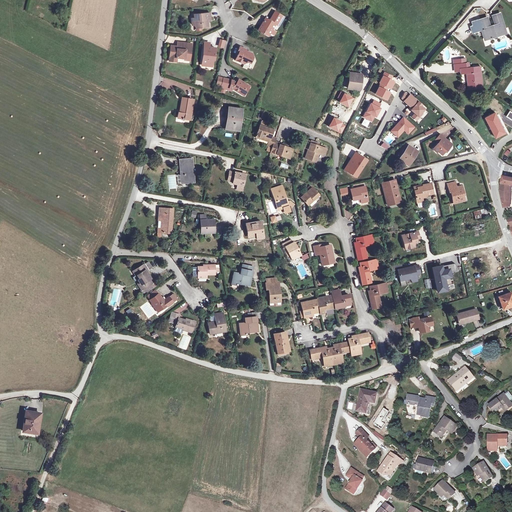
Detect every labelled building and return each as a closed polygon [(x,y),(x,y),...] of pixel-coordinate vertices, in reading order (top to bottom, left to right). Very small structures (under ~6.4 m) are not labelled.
[(284,17),(275,12),(270,20),(266,18),(259,30),(266,34),(270,33),(272,29),(275,24),(279,26),(284,17)] [(211,20),(210,13),(194,14),(194,18),(191,18),(192,24),(195,27),(201,26),(201,27),(208,27),(207,20),(211,20)] [(495,31),(498,31),(505,29),(500,14),(493,16),(496,25),(490,27),(487,18),(472,23),(474,26),(472,27),(473,32),(482,29),(485,39),(497,35),(495,31)] [(180,47),(177,46),(171,46),(169,61),(177,62),(177,58),(185,59),(185,57),(190,58),(191,44),(183,43),(183,49),(180,49),(180,47)] [(216,48),(209,47),(209,46),(204,46),(202,63),(206,63),(207,64),(206,66),(212,67),(213,56),(215,56),(216,48)] [(246,49),(240,46),(237,53),(238,54),(235,60),(243,64),(247,62),(250,63),(253,57),(251,53),(246,51),(246,49)] [(462,68),(466,68),(465,63),(457,64),(457,60),(453,60),(454,71),(462,70),(462,68)] [(482,86),(481,71),(480,66),(466,68),(462,68),(462,70),(462,74),(468,73),(468,78),(467,78),(469,89),(477,88),(476,87),(482,86)] [(363,75),(350,73),(348,88),(361,90),(363,75)] [(248,85),(238,80),(237,82),(235,81),(223,78),(221,86),(233,89),(242,95),(248,85)] [(421,105),(410,95),(408,96),(404,101),(412,109),(411,110),(415,114),(412,117),(417,121),(422,114),(421,113),(424,109),(421,106),(421,105)] [(190,120),(193,100),(183,98),(180,112),(179,112),(178,118),(190,120)] [(370,104),(363,117),(371,121),(374,116),(375,117),(380,109),(378,108),(380,104),(374,101),(372,105),(370,104)] [(242,109),(229,108),(226,129),(239,131),(242,109)] [(414,127),(403,118),(391,131),(397,137),(403,130),(408,134),(414,127)] [(274,142),(276,138),(272,137),(271,136),(273,131),(273,130),(268,128),(260,126),(256,136),(269,141),(267,146),(268,146),(272,148),(274,142)] [(448,146),(451,143),(440,134),(435,140),(438,143),(433,149),(437,152),(438,151),(442,155),(445,151),(446,152),(449,147),(448,146)] [(311,142),(306,140),(304,147),(308,149),(305,158),(315,161),(318,152),(324,154),(326,149),(318,146),(314,145),(315,142),(311,141),(311,142)] [(280,144),(274,142),(272,148),(271,152),(270,154),(276,156),(277,154),(290,158),(293,149),(286,147),(280,145),(280,144)] [(416,151),(408,146),(399,159),(401,160),(405,163),(408,165),(416,151)] [(349,164),(345,170),(351,174),(354,170),(358,173),(366,161),(360,157),(361,156),(356,153),(349,163),(349,164)] [(194,182),(192,159),(180,160),(175,160),(175,165),(180,164),(182,183),(194,182)] [(242,188),(245,175),(229,172),(228,180),(233,181),(233,184),(237,185),(237,187),(242,188)] [(504,208),(510,207),(511,186),(511,185),(511,178),(503,177),(502,183),(501,191),(504,208)] [(398,193),(395,180),(382,183),(388,205),(399,202),(396,193),(398,193)] [(438,182),(441,194),(447,193),(445,180),(438,182)] [(417,203),(423,202),(422,196),(433,194),(431,183),(423,185),(423,186),(417,188),(418,190),(414,191),(417,203)] [(287,202),(282,186),(272,189),(277,207),(282,205),(285,213),(290,211),(288,206),(287,202)] [(368,201),(365,186),(363,187),(358,188),(351,189),(351,191),(353,200),(357,199),(360,198),(361,202),(368,201)] [(453,203),(465,200),(462,191),(463,191),(462,186),(456,187),(456,186),(448,188),(449,192),(451,192),(453,203)] [(312,187),(301,197),(308,205),(319,195),(312,187)] [(173,209),(159,208),(159,213),(163,213),(162,221),(162,228),(158,228),(158,232),(171,233),(173,209)] [(480,214),(487,212),(486,209),(473,212),(475,219),(481,218),(480,214)] [(271,224),(277,222),(275,215),(269,218),(271,224)] [(214,232),(213,220),(205,220),(200,220),(201,233),(214,232)] [(263,238),(261,221),(246,223),(248,233),(256,232),(256,235),(257,239),(263,238)] [(409,245),(409,248),(414,247),(413,243),(417,242),(416,239),(419,238),(417,232),(404,235),(405,240),(403,241),(404,246),(409,245)] [(365,258),(365,257),(363,251),(365,251),(364,246),(373,244),(372,235),(357,238),(358,242),(354,243),(358,260),(365,258)] [(300,255),(294,242),(292,243),(291,239),(282,244),(284,247),(285,247),(292,259),(300,255)] [(334,262),(330,245),(321,247),(320,245),(313,246),(315,255),(320,254),(322,265),(334,262)] [(292,259),(285,247),(284,247),(282,248),(289,261),(292,259)] [(369,283),(369,281),(368,276),(370,275),(369,270),(378,268),(376,260),(362,263),(362,267),(359,268),(362,284),(369,283)] [(148,262),(144,265),(146,269),(147,270),(152,267),(148,262)] [(446,287),(444,278),(450,277),(449,272),(456,271),(455,263),(438,267),(439,270),(433,271),(437,289),(446,287)] [(143,264),(134,270),(140,278),(138,279),(140,283),(138,284),(142,290),(140,291),(143,294),(157,285),(154,282),(152,283),(150,279),(151,278),(147,272),(145,270),(146,269),(144,265),(143,264)] [(203,267),(198,267),(198,276),(206,276),(206,274),(215,274),(215,272),(214,265),(206,265),(206,267),(203,267)] [(253,267),(245,265),(244,269),(241,269),(240,273),(234,272),(232,284),(237,285),(238,281),(240,282),(240,284),(249,286),(252,271),(253,267)] [(397,270),(400,281),(409,278),(412,282),(418,278),(416,274),(415,274),(415,273),(419,272),(418,265),(402,269),(397,270)] [(280,301),(278,287),(277,287),(277,282),(266,283),(267,289),(269,288),(270,302),(280,301)] [(379,307),(379,305),(377,299),(379,299),(378,294),(387,292),(385,283),(371,286),(372,290),(368,291),(372,309),(379,307)] [(150,300),(158,294),(155,290),(147,296),(150,300)] [(331,291),(335,308),(345,306),(344,304),(350,303),(348,294),(340,296),(339,290),(331,291)] [(511,295),(511,292),(498,297),(502,307),(507,305),(508,307),(511,305),(511,295)] [(173,293),(169,297),(173,303),(178,299),(173,293)] [(173,303),(169,297),(165,299),(163,301),(161,298),(158,294),(150,300),(158,311),(167,305),(168,307),(173,303)] [(334,313),(333,308),(330,297),(326,298),(325,296),(317,298),(318,302),(320,311),(320,313),(324,312),(324,310),(326,310),(327,312),(327,314),(334,313)] [(320,311),(318,302),(313,303),(312,300),(301,303),(303,310),(304,316),(304,317),(313,315),(312,313),(320,311)] [(186,302),(180,307),(183,310),(189,306),(186,302)] [(459,324),(478,319),(476,309),(456,314),(459,324)] [(226,331),(223,312),(214,314),(216,323),(213,324),(213,323),(208,324),(209,333),(221,330),(222,332),(226,331)] [(192,330),(195,322),(186,319),(186,320),(179,318),(180,315),(176,313),(173,322),(177,324),(176,326),(183,329),(184,327),(192,330)] [(258,331),(256,316),(249,317),(245,318),(246,322),(239,323),(241,335),(247,334),(246,331),(248,330),(249,332),(258,331)] [(418,320),(418,317),(413,318),(413,319),(415,327),(419,326),(421,333),(428,331),(427,326),(427,324),(430,324),(429,317),(418,320)] [(286,332),(274,334),(278,353),(288,351),(286,340),(287,340),(286,332)] [(349,342),(351,350),(351,351),(352,356),(361,354),(359,345),(364,344),(363,342),(369,341),(368,333),(352,336),(353,340),(349,341),(349,342)] [(351,350),(349,342),(333,345),(334,349),(330,350),(333,365),(342,363),(340,354),(345,353),(344,351),(351,350)] [(333,365),(330,350),(326,350),(325,347),(310,350),(312,358),(318,357),(318,358),(323,357),(325,367),(333,365)] [(462,359),(455,354),(452,358),(459,363),(462,359)] [(473,377),(465,367),(449,381),(457,391),(461,388),(459,386),(465,381),(466,383),(473,377)] [(374,403),(377,393),(361,390),(356,411),(366,413),(368,402),(374,403)] [(488,406),(494,414),(502,407),(503,406),(507,411),(511,406),(511,405),(509,402),(504,395),(504,394),(488,406)] [(418,397),(408,396),(406,404),(414,405),(414,404),(419,405),(417,415),(422,416),(422,417),(428,418),(430,406),(434,406),(435,398),(427,397),(426,399),(420,398),(420,400),(418,399),(418,397)] [(26,411),(23,431),(37,433),(38,425),(37,425),(39,413),(26,411)] [(445,417),(434,432),(438,435),(440,433),(443,435),(447,430),(452,434),(457,427),(445,417)] [(368,437),(361,429),(356,434),(361,439),(357,442),(362,447),(360,449),(367,457),(375,450),(366,440),(368,437)] [(384,442),(386,439),(375,431),(373,433),(384,442)] [(507,435),(488,436),(488,451),(497,451),(497,446),(497,445),(507,445),(507,435)] [(404,462),(390,453),(378,471),(385,475),(390,474),(397,464),(400,466),(404,462)] [(431,473),(434,463),(419,459),(416,469),(431,473)] [(480,475),(482,477),(485,482),(493,477),(483,462),(473,469),(478,476),(480,475)] [(364,477),(351,469),(347,476),(352,480),(346,489),(354,494),(362,481),(361,480),(364,477)] [(443,494),(444,495),(449,500),(455,494),(443,481),(434,489),(440,496),(443,494)]
